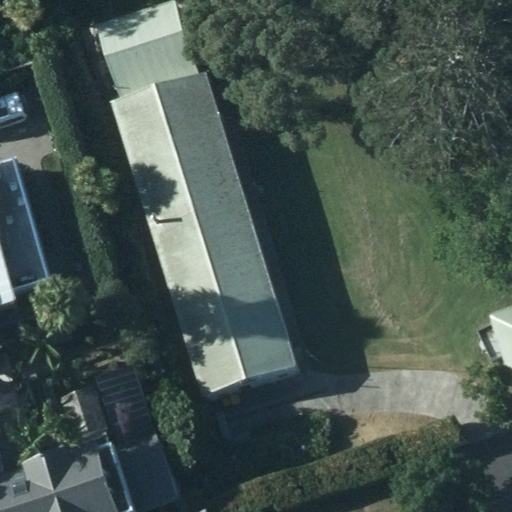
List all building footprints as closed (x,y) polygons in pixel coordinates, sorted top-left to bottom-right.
[(136,108),(128,111),(218,404),(315,375),(226,83),(215,87),(208,65),(190,7),(112,30),(136,108)] [(9,176),(4,160),(0,161),(0,329),(52,315),(47,297),(59,294),(24,172),(9,176)] [(511,315),(499,319),(511,360),(511,315)] [(178,449),(156,376),(70,403),(92,475),(178,449)] [(31,511),(6,419),(0,420),(0,511),(31,511)]
